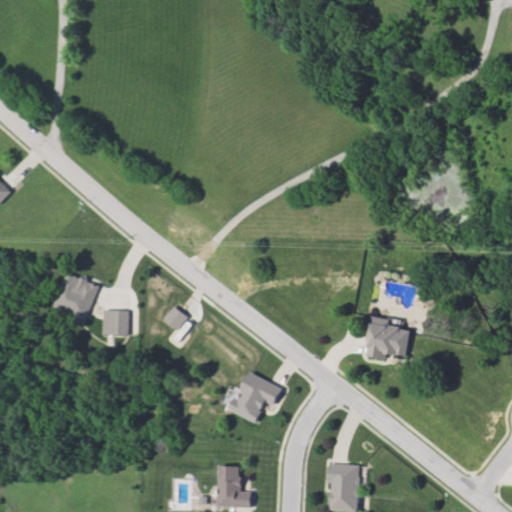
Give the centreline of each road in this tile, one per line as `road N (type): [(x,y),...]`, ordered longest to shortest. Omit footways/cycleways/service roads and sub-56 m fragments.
road 1 (residential): [(0,115),(336,390)]
road 2 (residential): [(488,511),(336,390)]
road 3 (residential): [(292,511),(302,440),(336,390)]
